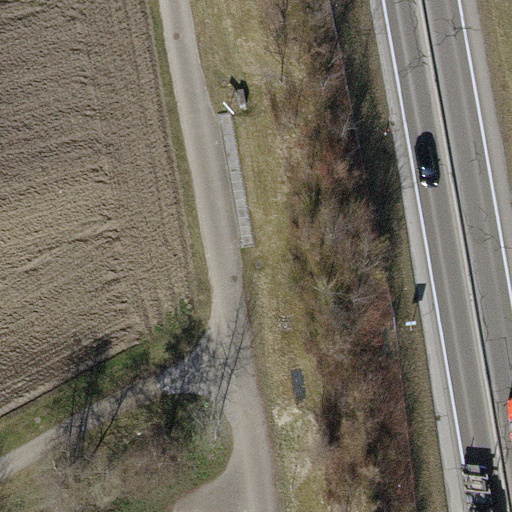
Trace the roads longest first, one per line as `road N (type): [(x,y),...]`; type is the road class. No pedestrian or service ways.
road 1 (trunk): [(404,0),(493,511)]
road 2 (track): [(263,511),(175,0)]
road 3 (trunk): [(511,389),(443,0)]
road 4 (track): [(240,349),(0,478)]
